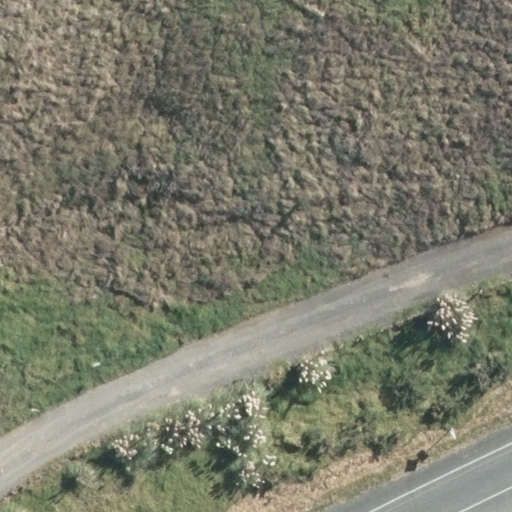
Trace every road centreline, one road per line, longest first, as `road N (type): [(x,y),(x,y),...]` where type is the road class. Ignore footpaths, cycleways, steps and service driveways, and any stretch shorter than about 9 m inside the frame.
road 1 (track): [(0,484),(64,437),(511,259)]
road 2 (trunk): [(233,511),(511,334)]
road 3 (trunk): [(511,428),(386,511)]
